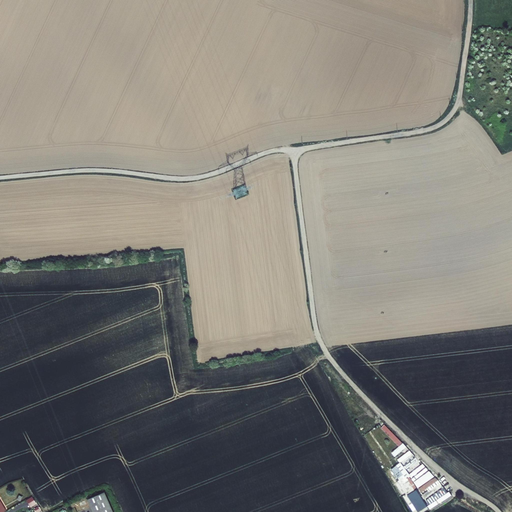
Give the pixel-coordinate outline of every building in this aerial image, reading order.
[(394,455),(399,449),(395,445),(389,450),(394,455)] [(384,454),(378,457),(382,464),(388,460),(384,454)] [(416,511),(422,511),(426,508),(423,502),(439,490),(436,486),(420,497),(405,471),(417,460),(414,455),(402,466),(401,464),(392,471),(394,473),(400,484),(403,490),(416,511)] [(428,480),(433,476),(422,464),(418,469),(428,480)] [(88,511),(108,511),(101,496),(85,503),(88,511)] [(32,497),(26,500),(30,507),(36,504),(32,497)]
